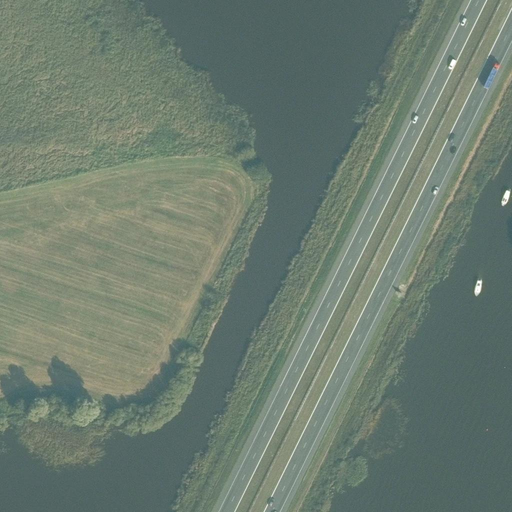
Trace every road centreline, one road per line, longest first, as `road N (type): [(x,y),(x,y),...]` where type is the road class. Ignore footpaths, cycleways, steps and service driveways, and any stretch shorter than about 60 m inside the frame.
road 1 (motorway): [(478,0),(226,511)]
road 2 (motorway): [(271,511),(511,22)]
